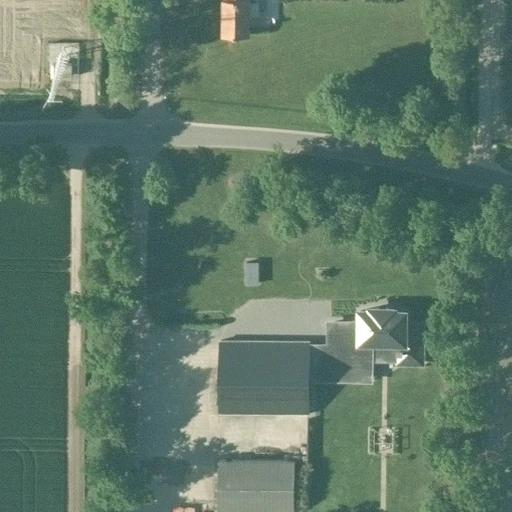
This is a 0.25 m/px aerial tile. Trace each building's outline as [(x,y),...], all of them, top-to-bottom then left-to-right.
[(248,0),(222,0),(222,35),(249,35),(248,0)] [(51,65),(51,77),(70,77),(70,65),(51,65)] [(240,279),(239,248),(190,249),(191,281),(240,279)] [(420,363),(420,327),(403,327),(404,313),(393,313),(393,311),(388,311),(388,310),(375,310),(375,311),(370,311),(370,313),(360,313),(359,325),(330,325),(330,344),(334,344),(334,360),(330,360),(329,379),(369,379),(369,343),(399,343),(399,350),(396,350),(396,355),(399,355),(399,363),(420,363)] [(219,413),(308,414),(308,341),(219,341),(219,413)] [(293,510),(294,460),(219,460),(218,510),(293,510)]
